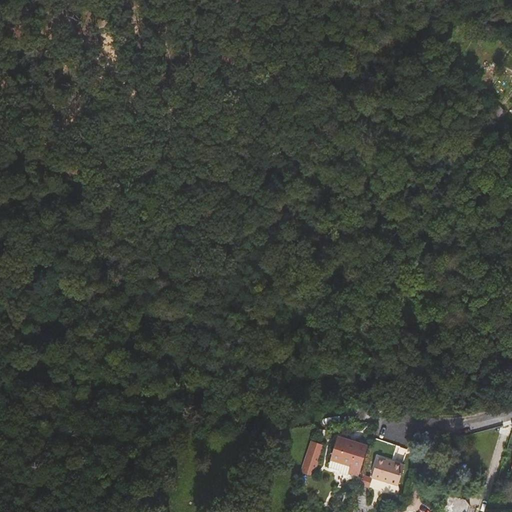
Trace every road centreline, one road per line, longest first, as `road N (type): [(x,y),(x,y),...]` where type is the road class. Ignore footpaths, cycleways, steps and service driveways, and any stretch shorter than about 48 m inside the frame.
road 1 (track): [(511,346),(444,362),(150,389),(75,373)]
road 2 (residential): [(325,420),(435,426),(511,409)]
